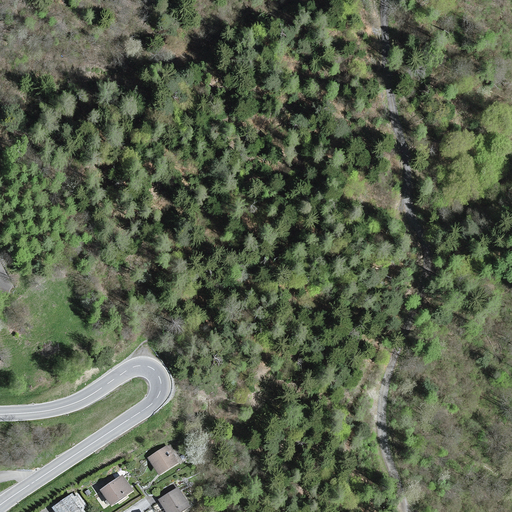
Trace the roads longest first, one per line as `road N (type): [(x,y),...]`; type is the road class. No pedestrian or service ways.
road 1 (residential): [(409,511),(385,456),(384,393),(434,266),(410,214),(382,0)]
road 2 (tertiary): [(0,504),(145,408),(160,388),(156,372),(140,365),(61,407),(0,413)]
